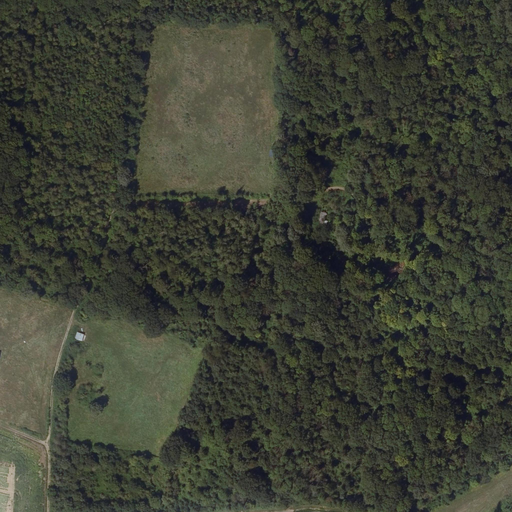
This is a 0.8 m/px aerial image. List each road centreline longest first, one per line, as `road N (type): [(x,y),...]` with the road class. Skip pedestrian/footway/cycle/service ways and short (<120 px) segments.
road 1 (track): [(511,310),(460,286),(438,245),(416,225),(345,189),(132,195),(115,211),(82,297),(61,328),(48,445)]
road 2 (track): [(391,511),(313,500),(216,511)]
road 3 (track): [(511,451),(409,511)]
